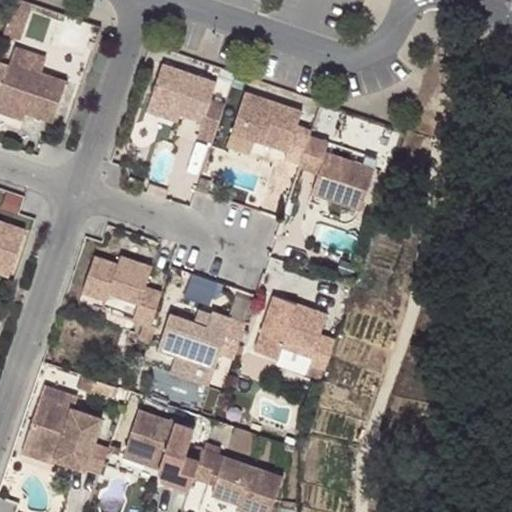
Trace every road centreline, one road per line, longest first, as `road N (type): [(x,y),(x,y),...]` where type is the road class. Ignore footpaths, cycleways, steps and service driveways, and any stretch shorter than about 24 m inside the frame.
road 1 (residential): [(170,0),(335,55),(364,56),(386,46),(411,0)]
road 2 (residential): [(274,266),(60,193)]
road 3 (residential): [(60,193),(127,0)]
road 4 (residential): [(0,371),(60,193)]
